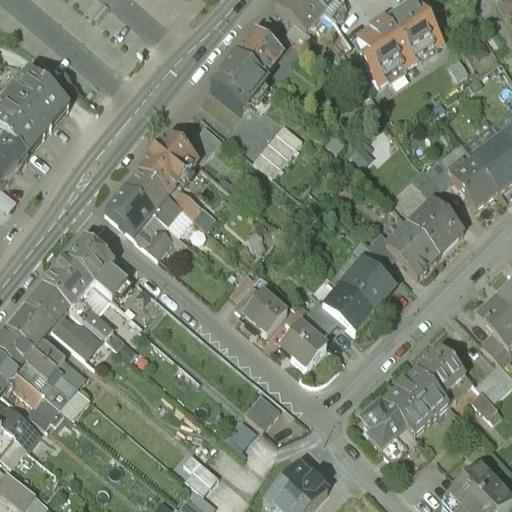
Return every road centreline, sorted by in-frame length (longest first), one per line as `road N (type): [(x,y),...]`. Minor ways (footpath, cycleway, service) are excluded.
road 1 (residential): [(65,205),(316,421)]
road 2 (residential): [(316,421),(511,233)]
road 3 (secondary): [(238,0),(65,205)]
road 4 (residential): [(316,421),(398,511)]
